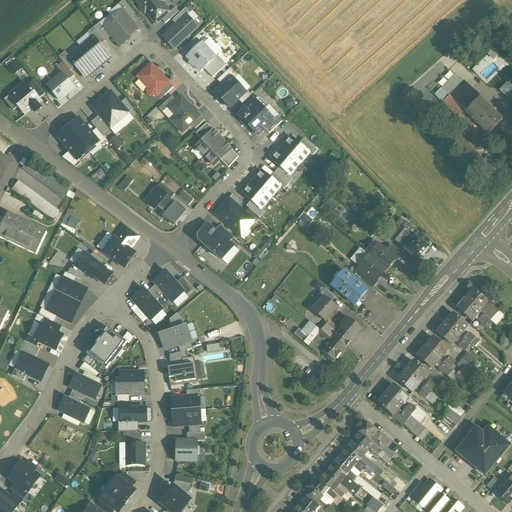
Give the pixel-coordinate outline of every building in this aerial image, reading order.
[(135,0),(135,1),(155,24),(170,12),(160,0),(135,0)] [(122,10),(130,19),(135,15),(123,1),(118,6),(122,10)] [(112,19),(113,20),(129,38),(139,30),(130,19),(122,10),(112,19)] [(198,27),(187,16),(163,37),(175,49),(198,27)] [(113,20),(103,29),(111,38),(120,49),(130,40),(113,20)] [(99,24),(94,28),(105,42),(111,38),(103,29),(99,24)] [(88,33),(100,47),(105,42),(94,28),(88,33)] [(92,38),(80,48),(97,69),(110,59),(92,38)] [(215,58),(202,44),(186,58),(199,72),(203,69),(215,58)] [(69,57),(68,59),(75,67),(85,79),(97,69),(80,48),(69,57)] [(63,63),(70,72),(75,67),(68,59),(69,57),(65,52),(58,58),(63,63)] [(215,58),(203,69),(212,78),(225,66),(216,56),(215,58)] [(6,67),(11,74),(20,67),(15,60),(6,67)] [(62,75),(68,81),(74,77),(70,72),(63,63),(57,68),(62,75)] [(169,84),(151,65),(137,78),(148,90),(147,91),(146,94),(150,97),(152,97),(154,95),(155,97),(160,92),(169,84)] [(231,69),(218,81),(222,86),(231,78),(233,80),(237,76),(231,69)] [(62,75),(47,88),(58,101),(73,88),(68,81),(62,75)] [(222,86),(215,93),(229,108),(245,94),(243,92),(233,80),(231,78),(222,86)] [(33,81),(26,86),(38,100),(45,95),(33,81)] [(511,87),(507,82),(498,90),(504,96),(511,89),(511,87)] [(26,86),(23,83),(7,96),(24,117),(41,104),(38,100),(26,86)] [(479,98),(464,83),(450,96),(465,112),(479,98)] [(169,84),(160,92),(164,96),(173,88),(169,84)] [(110,94),(93,108),(99,116),(110,129),(128,115),(119,105),(110,94)] [(172,96),(159,109),(163,113),(168,108),(176,101),(172,96)] [(200,117),(180,96),(176,101),(168,108),(179,120),(174,125),(182,134),(191,125),(200,117)] [(251,96),(242,105),(246,109),(255,101),(251,96)] [(479,98),(465,112),(477,124),(491,109),(479,98)] [(266,105),(260,99),(256,99),(255,101),(246,109),(240,115),(240,117),(243,121),(245,121),(248,123),(248,124),(248,126),(258,136),(264,130),(274,121),(264,110),(265,109),(266,105)] [(125,100),(119,105),(128,115),(134,110),(125,100)] [(491,109),(477,124),(488,135),(502,120),(491,109)] [(110,129),(99,116),(90,123),(102,136),(110,129)] [(200,117),(191,125),(195,129),(204,121),(200,117)] [(274,121),(264,130),(269,134),(281,122),(277,117),(274,121)] [(78,120),(68,128),(88,151),(98,143),(91,134),(78,120)] [(203,142),(214,132),(207,125),(196,135),(203,142)] [(77,160),(88,151),(68,128),(58,137),(70,151),(77,160)] [(96,130),(91,134),(101,147),(107,143),(96,130)] [(196,149),(204,158),(222,141),(214,132),(203,142),(196,149)] [(115,135),(108,141),(116,149),(122,144),(115,135)] [(9,146),(0,138),(0,152),(2,154),(9,146)] [(300,166),(310,154),(299,145),(290,138),(281,149),(300,166)] [(299,145),(310,154),(313,157),(318,151),(304,139),(299,145)] [(204,158),(213,168),(220,161),(231,150),(222,141),(204,158)] [(291,176),(300,166),(281,149),(271,160),(280,167),(291,176)] [(239,158),(231,150),(220,161),(228,168),(239,158)] [(77,160),(70,151),(62,158),(75,168),(81,164),(77,160)] [(68,191),(27,160),(21,169),(61,199),(68,191)] [(294,179),(291,176),(280,167),(275,173),(288,185),(294,179)] [(271,199),(281,188),(270,179),(262,172),(261,173),(252,183),(271,199)] [(284,190),(288,185),(275,173),(270,179),(281,188),(284,190)] [(127,177),(118,187),(123,191),(132,180),(127,177)] [(58,211),(18,181),(11,190),(52,220),(58,211)] [(261,210),(271,199),(252,183),(242,194),(251,201),(261,210)] [(161,184),(157,188),(166,196),(171,200),(175,195),(161,184)] [(166,196),(157,188),(146,202),(155,209),(157,207),(166,196)] [(193,200),(182,190),(177,195),(189,205),(193,200)] [(166,215),(175,204),(166,196),(157,207),(166,215)] [(244,213),(228,200),(215,215),(239,235),(246,227),(248,228),(253,222),(254,223),(255,222),(244,213)] [(248,209),(260,218),(264,213),(261,210),(251,201),(246,207),(248,209)] [(173,224),(184,211),(175,204),(166,215),(164,217),(173,224)] [(260,218),(248,209),(244,213),(255,222),(254,223),(255,224),(260,218)] [(303,213),(297,218),(305,227),(311,222),(303,213)] [(46,233),(7,215),(0,229),(0,237),(36,255),(46,233)] [(70,216),(66,226),(74,229),(78,220),(70,216)] [(233,247),(229,244),(215,232),(208,225),(199,236),(198,242),(222,260),(233,247)] [(125,227),(116,239),(130,250),(139,237),(125,227)] [(220,227),(215,232),(229,244),(234,238),(220,227)] [(415,238),(402,227),(392,239),(397,244),(404,236),(411,242),(415,238)] [(135,254),(130,250),(116,239),(114,238),(103,254),(124,269),(135,254)] [(428,249),(415,238),(411,242),(405,250),(418,261),(428,249)] [(79,247),(89,255),(94,248),(84,241),(79,247)] [(385,250),(379,245),(369,256),(386,270),(395,260),(395,259),(385,250)] [(401,255),(390,245),(385,250),(395,259),(395,260),(396,261),(401,255)] [(50,263),(57,267),(63,255),(56,251),(50,263)] [(93,253),(90,258),(100,265),(104,261),(93,253)] [(85,254),(75,266),(86,275),(92,279),(93,277),(104,285),(112,275),(100,265),(90,258),(85,254)] [(386,270),(369,256),(359,268),(366,273),(376,282),(377,281),(386,270)] [(80,281),(86,275),(75,266),(73,265),(67,274),(80,281)] [(343,271),(331,285),(356,306),(359,301),(364,301),(364,296),(368,292),(343,271)] [(164,272),(153,282),(156,285),(164,294),(172,303),(183,293),(176,284),(164,272)] [(376,282),(366,273),(361,279),(373,288),(378,282),(377,281),(376,282)] [(86,290),(62,278),(56,291),(80,303),(86,290)] [(182,279),(176,284),(183,293),(187,296),(193,291),(182,279)] [(324,289),(315,281),(311,286),(320,293),(324,289)] [(164,294),(156,285),(152,289),(160,298),(164,294)] [(336,297),(325,288),(320,294),(324,298),(324,297),(331,303),(336,297)] [(160,298),(152,289),(147,294),(155,303),(160,298)] [(143,290),(132,300),(135,304),(148,318),(150,321),(162,311),(155,303),(147,294),(143,290)] [(487,303),(472,290),(464,300),(479,312),(487,303)] [(80,303),(56,291),(46,312),(71,324),(80,303)] [(324,298),(312,311),(325,322),(337,308),(331,303),(324,297),(324,298)] [(479,312),(464,300),(456,309),(471,322),(479,312)] [(494,315),(489,311),(492,307),(487,303),(479,312),(484,316),(489,321),(491,319),(494,315)] [(148,318),(135,304),(130,309),(142,323),(148,318)] [(511,314),(511,313),(504,305),(499,310),(508,319),(511,314)] [(467,327),(452,314),(444,324),(459,336),(467,327)] [(169,321),(173,331),(184,327),(183,321),(177,315),(169,321)] [(489,321),(484,316),(479,322),(485,327),(488,323),(489,321)] [(57,351),(65,333),(60,331),(62,325),(45,317),(34,341),(38,343),(57,351)] [(342,327),(340,330),(339,331),(331,340),(343,351),(346,347),(354,338),(361,329),(347,317),(340,326),(342,327)] [(339,331),(328,322),(320,331),(320,332),(331,340),(339,331)] [(459,336),(444,324),(436,333),(451,346),(459,336)] [(193,341),(187,326),(173,331),(159,336),(164,351),(178,346),(190,342),(193,341)] [(122,350),(127,343),(107,328),(99,338),(97,337),(95,340),(92,343),(94,344),(86,355),(87,356),(95,362),(106,370),(111,364),(109,362),(120,348),(122,350)] [(320,331),(316,328),(312,333),(316,337),(317,336),(320,332),(320,331)] [(311,336),(304,331),(298,338),(304,344),(311,336)] [(331,340),(320,332),(317,336),(321,339),(328,344),(331,340)] [(474,339),(469,334),(464,340),(470,345),(471,343),(474,339)] [(28,338),(25,343),(36,348),(38,343),(34,341),(28,338)] [(447,351),(432,338),(424,347),(439,360),(447,351)] [(321,339),(318,342),(314,339),(312,342),(321,349),(320,350),(322,351),(328,344),(321,339)] [(343,351),(331,340),(328,344),(322,351),(334,361),(343,351)] [(464,340),(459,346),(465,350),(468,347),(470,345),(464,340)] [(190,342),(178,346),(181,353),(187,351),(192,350),(190,342)] [(321,349),(312,342),(308,346),(317,354),(320,350),(321,349)] [(22,355),(34,361),(39,350),(36,348),(25,343),(24,343),(19,353),(22,355)] [(231,343),(205,344),(206,361),(232,360),(231,343)] [(439,360),(424,347),(417,357),(432,369),(435,365),(439,360)] [(169,356),(171,368),(183,366),(182,360),(188,359),(187,351),(181,353),(169,356)] [(477,361),(467,353),(462,359),(472,367),(476,362),(477,361)] [(41,384),(49,368),(34,361),(22,355),(14,371),(26,377),(41,384)] [(95,362),(87,356),(82,362),(90,368),(95,362)] [(171,368),(167,368),(170,387),(198,382),(194,358),(188,359),(182,360),(183,366),(171,368)] [(454,363),(449,358),(444,364),(451,370),(453,371),(455,368),(452,366),(454,363)] [(444,364),(439,360),(435,365),(440,369),(444,364)] [(428,374),(413,361),(405,371),(420,383),(428,374)] [(450,368),(444,364),(440,369),(439,370),(445,374),(448,371),(450,368)] [(470,376),(463,370),(460,373),(468,380),(470,376)] [(26,377),(14,371),(12,376),(23,382),(26,377)] [(420,383),(405,371),(398,380),(412,393),(416,388),(420,383)] [(117,374),(117,396),(129,396),(144,396),(143,373),(117,374)] [(460,373),(459,373),(456,377),(464,384),(468,380),(460,373)] [(102,387),(77,375),(70,388),(73,390),(84,395),(95,400),(102,387)] [(435,386),(430,381),(425,387),(431,392),(432,390),(435,386)] [(420,383),(416,388),(421,392),(425,387),(420,383)] [(408,397),(393,384),(385,394),(400,406),(404,401),(408,397)] [(511,384),(502,397),(511,405),(511,384)] [(431,392),(425,387),(421,392),(420,393),(426,398),(431,392)] [(73,390),(71,395),(82,400),(84,395),(73,390)] [(400,406),(385,394),(377,403),(392,416),(400,406)] [(82,400),(71,395),(68,400),(79,405),(82,400)] [(170,398),(172,413),(200,411),(198,396),(187,397),(170,398)] [(68,400),(65,399),(59,412),(84,424),(90,411),(79,405),(68,400)] [(465,413),(450,400),(446,405),(448,406),(461,417),(465,413)] [(409,405),(404,401),(400,406),(405,410),(409,405)] [(426,415),(412,403),(410,405),(415,409),(410,415),(419,423),(426,415)] [(410,405),(409,404),(409,405),(405,410),(410,415),(415,409),(410,405)] [(400,406),(392,416),(402,424),(410,415),(405,410),(400,406)] [(461,417),(448,406),(443,412),(456,423),(461,417)] [(119,408),(119,423),(137,423),(148,423),(148,408),(131,408),(119,408)] [(172,413),(172,428),(188,427),(200,426),(200,411),(172,413)] [(410,415),(402,424),(413,433),(421,424),(419,423),(410,415)] [(376,433),(362,422),(356,431),(359,434),(359,433),(369,441),(373,437),(376,433)] [(119,423),(119,433),(123,433),(137,433),(137,423),(119,423)] [(421,424),(413,433),(418,437),(425,428),(421,424)] [(479,426),(457,452),(485,475),(511,443),(487,424),(483,429),(479,426)] [(137,433),(123,433),(123,444),(127,444),(141,444),(141,433),(137,433)] [(369,441),(359,433),(359,434),(352,442),(366,453),(369,450),(373,445),(369,441)] [(381,444),(373,437),(369,441),(373,445),(378,448),(381,444)] [(199,442),(177,441),(177,461),(198,462),(199,442)] [(366,453),(352,442),(346,450),(360,461),(364,456),(366,453)] [(127,444),(128,466),(145,466),(145,444),(141,444),(127,444)] [(389,451),(381,444),(378,448),(382,452),(386,455),(389,451)] [(378,448),(373,445),(369,450),(378,457),(382,452),(378,448)] [(360,461),(346,450),(340,458),(353,469),(356,466),(360,461)] [(378,457),(384,462),(388,457),(386,455),(382,452),(378,457)] [(372,464),(364,456),(360,461),(369,468),(372,464)] [(353,469),(340,458),(333,465),(347,477),(350,472),(353,469)] [(27,461),(24,465),(33,472),(37,468),(27,461)] [(369,468),(360,461),(356,466),(365,473),(369,468)] [(24,465),(21,463),(10,478),(15,482),(30,493),(41,478),(33,472),(24,465)] [(379,469),(372,464),(369,468),(375,474),(379,469)] [(347,477),(333,465),(327,473),(340,485),(342,482),(347,477)] [(122,472),(118,478),(132,489),(137,483),(122,472)] [(359,479),(350,472),(347,477),(355,484),(359,479)] [(340,485),(327,473),(320,482),(329,490),(333,493),(337,488),(340,485)] [(194,480),(176,476),(174,487),(185,497),(191,489),(194,480)] [(355,484),(347,477),(342,482),(351,489),(355,484)] [(118,478),(109,490),(129,504),(137,492),(132,489),(118,478)] [(329,490),(320,482),(316,478),(309,486),(323,497),(325,494),(329,490)] [(492,490),(499,482),(494,478),(487,486),(492,490)] [(382,496),(363,482),(362,483),(359,479),(355,484),(367,494),(377,502),(382,496)] [(414,499),(425,509),(438,494),(441,491),(430,481),(425,487),(414,499)] [(506,481),(495,495),(507,505),(511,498),(511,485),(506,481)] [(30,493),(15,482),(9,489),(14,493),(24,501),(30,493)] [(414,499),(425,487),(421,483),(409,497),(414,500),(414,499)] [(367,494),(355,484),(351,489),(363,499),(367,494)] [(397,492),(387,484),(384,489),(393,496),(397,492)] [(323,497),(309,486),(302,494),(306,497),(316,506),(320,501),(323,497)] [(185,497),(174,487),(160,504),(170,511),(181,511),(190,501),(185,497)] [(345,495),(337,488),(333,493),(338,497),(341,500),(345,495)] [(109,490),(100,502),(114,511),(122,511),(129,504),(109,490)] [(333,493),(329,490),(325,494),(334,501),(338,497),(333,493)] [(10,499),(0,491),(0,511),(15,511),(20,506),(10,499)] [(14,493),(10,499),(20,506),(24,501),(14,493)] [(438,494),(425,509),(424,510),(426,511),(440,511),(449,503),(438,494)] [(350,499),(345,495),(341,500),(346,503),(350,499)] [(316,506),(306,497),(299,506),(306,511),(317,511),(320,509),(316,506)] [(459,511),(462,509),(452,499),(449,503),(440,511),(459,511)] [(324,511),(328,508),(320,501),(316,506),(320,509),(323,511),(324,511)] [(100,502),(96,507),(102,511),(114,511),(100,502)] [(102,511),(96,507),(90,503),(86,508),(88,510),(89,509),(92,511),(102,511)]
